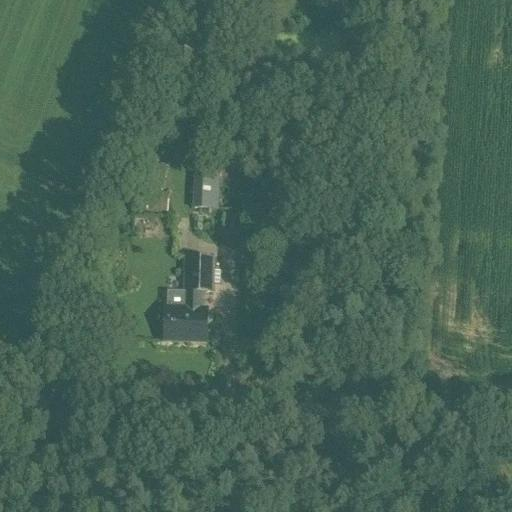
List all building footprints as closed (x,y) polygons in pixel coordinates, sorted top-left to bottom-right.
[(194,155),(194,167),(192,211),(218,212),(220,168),(220,156),(194,155)] [(167,213),(169,195),(148,192),(146,211),(167,213)] [(264,269),(268,246),(270,234),(245,229),(243,242),(241,254),(242,254),(240,265),(264,269)] [(158,285),(177,285),(177,251),(158,251),(158,285)] [(186,260),(184,311),(166,311),(165,343),(206,345),(207,312),(201,312),(202,294),(213,294),(214,260),(186,260)]
